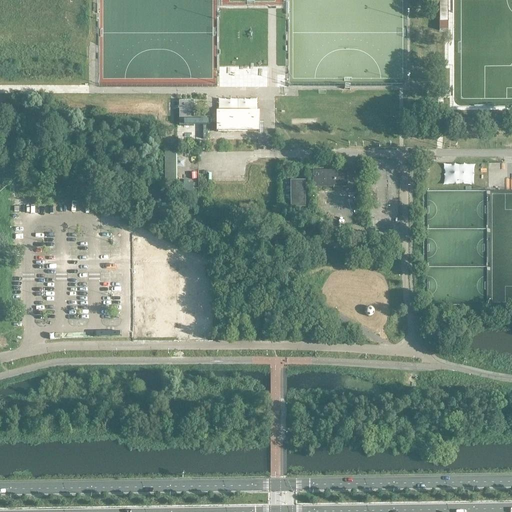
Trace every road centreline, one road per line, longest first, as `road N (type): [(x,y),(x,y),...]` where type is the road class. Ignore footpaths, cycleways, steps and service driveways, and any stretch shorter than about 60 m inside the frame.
road 1 (primary): [(511,481),(0,489)]
road 2 (unclassified): [(421,352),(193,344),(55,347),(0,359)]
road 3 (primary): [(273,511),(511,508)]
